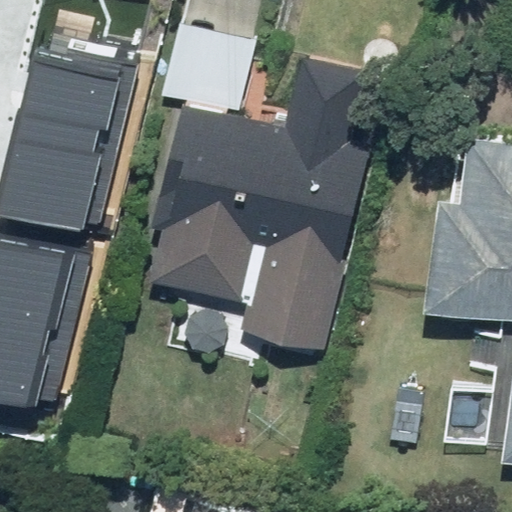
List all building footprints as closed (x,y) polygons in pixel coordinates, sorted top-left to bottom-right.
[(362,148),(385,57),(316,40),(300,103),(201,79),(156,261),(264,288),(254,326),(337,347),(385,154),(362,148)] [(33,46),(0,173),(0,205),(87,228),(128,70),(33,46)] [(511,110),(491,109),(487,175),(452,173),(444,292),(511,296),(511,110)] [(0,246),(0,393),(56,406),(87,266),(0,246)] [(301,511),(305,499),(205,475),(196,511),(301,511)]
